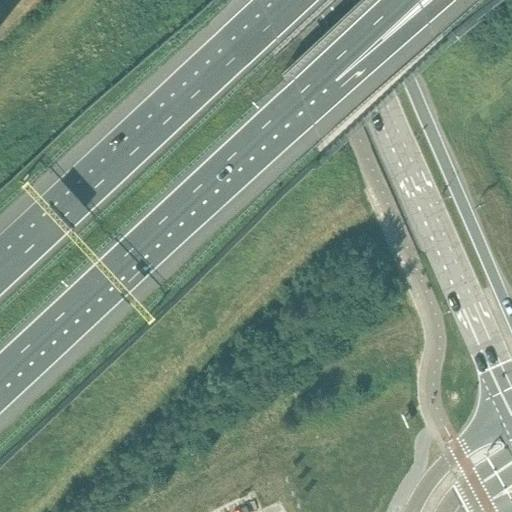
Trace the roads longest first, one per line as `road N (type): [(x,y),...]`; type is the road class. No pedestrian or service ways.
road 1 (motorway): [(0,370),(334,62)]
road 2 (secondary): [(335,0),(511,410)]
road 3 (motorway): [(285,0),(0,259)]
road 4 (secondary): [(511,317),(374,0)]
road 5 (unclassified): [(511,411),(439,470),(412,511)]
road 6 (motorway): [(334,62),(438,0)]
